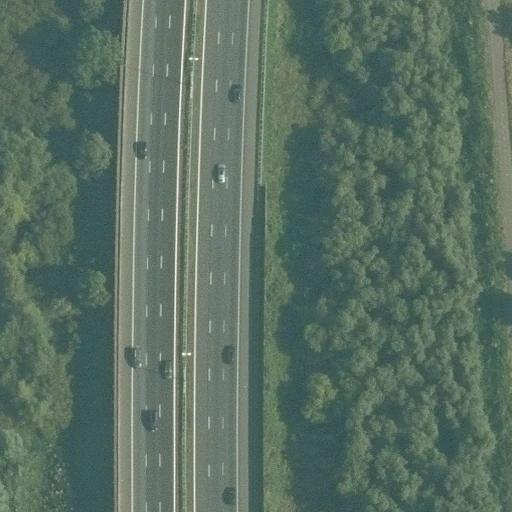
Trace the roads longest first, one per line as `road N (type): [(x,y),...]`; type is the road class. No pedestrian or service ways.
road 1 (motorway): [(218,511),(228,0)]
road 2 (motorway): [(165,0),(158,511)]
